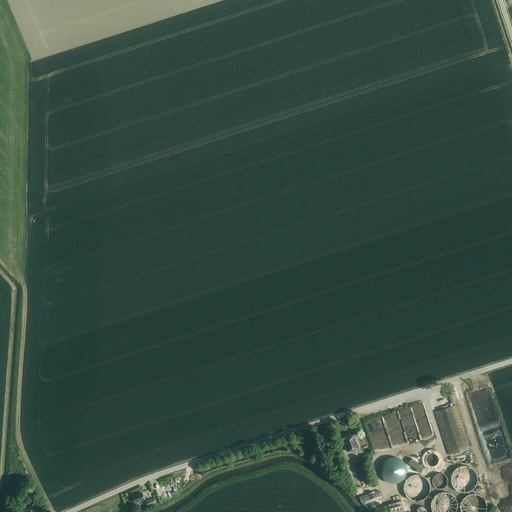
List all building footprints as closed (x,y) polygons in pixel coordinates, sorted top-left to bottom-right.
[(449,454),(470,448),(456,405),(435,412),(449,454)] [(347,451),(359,447),(356,434),(344,438),(347,451)] [(432,470),(433,470),(434,470),(435,470),(435,469),(436,469),(437,469),(438,468),(439,468),(439,467),(440,466),(441,465),(441,464),(442,463),(442,462),(442,461),(442,460),(442,459),(442,458),(442,457),(442,456),(441,455),(441,454),(440,454),(440,453),(439,452),(438,451),(437,451),(436,450),(435,450),(434,449),(433,449),(432,449),(431,449),(430,449),(429,450),(428,450),(427,450),(427,451),(426,451),(425,452),(424,452),(424,453),(423,454),(422,455),(422,456),(422,457),(422,458),(421,459),(421,460),(421,461),(422,461),(422,462),(422,463),(422,464),(423,465),(423,466),(424,466),(424,467),(425,468),(426,468),(427,469),(428,469),(429,470),(430,470),(431,470),(432,470)] [(469,450),(457,453),(458,456),(455,457),(456,463),(471,459),(469,450)] [(380,470),(380,471),(381,472),(381,473),(381,475),(382,476),(382,477),(383,478),(383,479),(384,479),(385,480),(386,481),(388,482),(388,483),(389,483),(390,483),(391,483),(393,484),(395,484),(396,484),(397,483),(399,483),(400,482),(402,481),(403,481),(403,480),(404,479),(405,478),(406,477),(406,476),(407,475),(407,474),(407,473),(407,471),(407,470),(407,469),(407,468),(407,467),(407,466),(406,464),(406,463),(405,462),(404,462),(404,461),(403,460),(402,459),(401,459),(401,458),(400,458),(399,457),(398,457),(397,457),(396,457),(395,457),(394,457),(393,457),(392,457),(391,457),(390,457),(389,458),(388,458),(387,458),(387,459),(386,459),(385,460),(384,461),(383,463),(382,463),(381,465),(381,466),(381,467),(380,469),(380,470)] [(419,473),(424,467),(411,458),(408,462),(417,469),(416,470),(419,473)] [(451,479),(451,480),(451,481),(451,482),(452,482),(452,483),(452,484),(453,485),(453,486),(454,487),(454,488),(455,488),(456,489),(456,490),(457,490),(458,491),(459,491),(460,492),(461,492),(463,492),(464,492),(465,492),(466,492),(467,492),(468,492),(469,492),(470,491),(471,491),(472,490),(473,490),(474,489),(475,488),(475,487),(476,487),(476,486),(477,485),(478,484),(478,483),(478,481),(478,480),(478,479),(478,478),(478,477),(478,476),(478,475),(478,474),(477,474),(477,473),(477,472),(476,472),(476,471),(475,470),(474,469),(473,468),(472,468),(471,467),(470,466),(469,466),(468,466),(467,466),(466,465),(465,465),(464,465),(463,466),(462,466),(461,466),(460,466),(459,467),(458,467),(457,468),(456,469),(455,469),(455,470),(454,470),(454,471),(453,472),(452,473),(452,474),(452,475),(451,476),(451,477),(451,478),(451,479)] [(440,489),(441,489),(442,488),(443,488),(444,488),(444,487),(445,487),(445,486),(446,486),(446,485),(447,484),(447,483),(447,482),(447,481),(447,480),(447,479),(447,478),(447,477),(446,477),(446,476),(445,475),(444,474),(443,474),(442,473),(441,473),(440,473),(439,473),(438,473),(437,473),(436,474),(435,474),(435,475),(434,475),(434,476),(433,476),(433,477),(432,478),(432,479),(432,480),(432,481),(432,482),(432,483),(433,484),(433,485),(434,486),(435,487),(436,488),(437,488),(438,488),(438,489),(439,489),(440,489)] [(404,487),(404,489),(404,491),(405,493),(406,495),(408,497),(409,498),(411,500),(414,500),(416,501),(418,501),(420,501),(422,500),(424,499),(426,498),(428,497),(429,495),(430,493),(431,491),(431,488),(431,487),(431,486),(431,485),(431,484),(431,483),(430,483),(430,482),(430,481),(429,481),(429,480),(428,479),(428,478),(427,478),(425,476),(424,475),(422,475),(420,474),(418,474),(415,474),(413,475),(411,476),(409,477),(407,479),(406,480),(405,482),(404,484),(404,487)] [(361,502),(381,496),(379,490),(360,496),(361,502)] [(401,500),(399,495),(397,495),(396,491),(389,494),(390,497),(393,496),(395,502),(401,500)] [(455,511),(456,511),(457,510),(457,509),(457,507),(457,506),(457,505),(457,504),(457,503),(457,502),(457,501),(456,499),(456,498),(455,497),(454,497),(453,496),(453,495),(452,494),(451,494),(450,493),(449,493),(447,492),(446,492),(445,492),(444,492),(443,492),(442,492),(440,492),(439,493),(438,493),(437,494),(436,494),(435,495),(434,496),(434,497),(433,497),(432,498),(432,500),(431,501),(431,502),(431,503),(431,504),(431,505),(431,506),(431,508),(431,509),(431,510),(432,511),(455,511)] [(142,493),(133,496),(136,503),(144,499),(142,493)] [(485,511),(486,511),(486,510),(487,509),(487,508),(487,507),(487,506),(487,505),(486,503),(486,502),(486,501),(485,500),(484,499),(484,498),(483,497),(482,497),(481,496),(480,495),(479,495),(478,494),(477,494),(476,494),(475,494),(473,494),(472,494),(471,494),(470,494),(469,494),(468,495),(467,495),(466,496),(465,497),(464,497),(463,498),(462,499),(462,500),(461,501),(461,502),(460,503),(460,505),(460,506),(460,507),(460,508),(460,509),(460,510),(461,511),(485,511)] [(154,497),(146,500),(148,506),(156,503),(154,497)] [(401,502),(401,500),(388,504),(389,511),(401,511),(404,511),(403,510),(409,508),(407,501),(401,502)]
